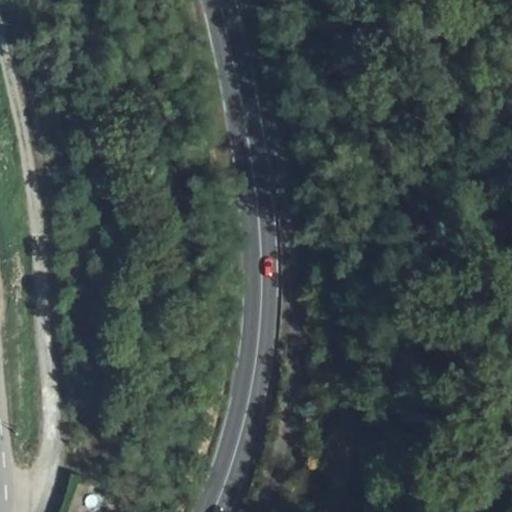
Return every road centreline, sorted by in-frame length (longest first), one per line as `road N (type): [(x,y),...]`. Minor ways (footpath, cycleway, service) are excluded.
road 1 (primary): [(220,0),(259,215),(263,302),(233,469),(214,511)]
road 2 (track): [(0,42),(38,264),(46,478),(0,499)]
